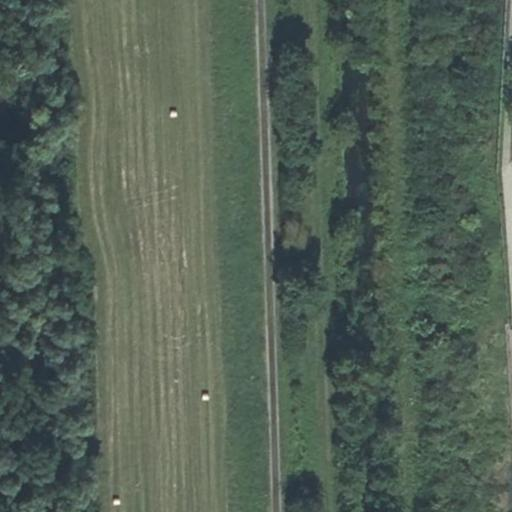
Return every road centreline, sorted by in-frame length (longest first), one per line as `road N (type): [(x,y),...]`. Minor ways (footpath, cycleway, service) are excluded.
road 1 (track): [(402,0),(420,511)]
road 2 (track): [(265,0),(281,511)]
road 3 (track): [(329,511),(313,0)]
